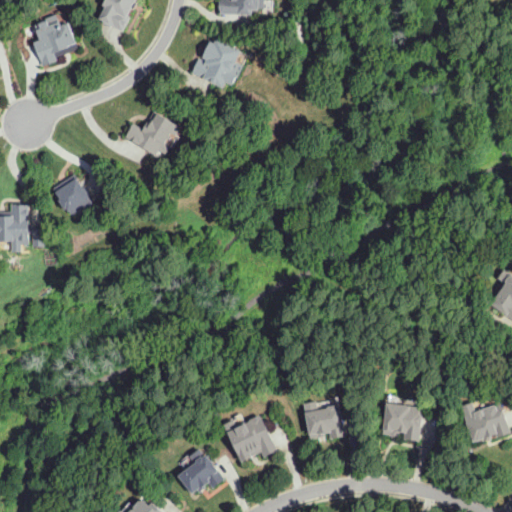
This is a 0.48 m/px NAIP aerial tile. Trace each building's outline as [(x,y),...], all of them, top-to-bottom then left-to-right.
[(108,3),(106,3),(104,2),(105,0),(134,0),(136,1),(133,7),(131,6),(127,14),(130,16),(124,28),(112,22),(111,24),(104,20),(105,18),(101,16),(108,3)] [(253,14),(221,13),(221,0),(265,0),(265,9),(253,9),(253,14)] [(44,66),(35,43),(42,40),(38,30),(42,28),(40,22),(58,15),(62,26),(70,23),(80,49),(58,57),(59,60),(44,66)] [(225,88),(194,73),(201,58),(207,61),(208,59),(204,57),(212,41),(216,43),(218,38),(243,50),(237,62),(243,65),(234,85),(228,82),(225,88)] [(158,155),(127,137),(135,123),(145,129),(155,111),(182,127),(177,135),(172,132),(166,142),(172,145),(167,155),(160,151),(158,155)] [(72,215),(68,208),(66,210),(60,200),(62,199),(55,188),(76,174),(84,187),(86,186),(91,194),(89,195),(95,204),(86,210),(85,207),(72,215)] [(29,204),(29,242),(24,242),(24,249),(14,249),(13,239),(1,239),(1,243),(0,243),(0,211),(13,211),(13,204),(20,204),(29,204)] [(46,227),(47,245),(36,245),(35,227),(46,227)] [(511,317),(493,304),(508,284),(500,278),(506,269),(511,273),(511,317)] [(312,439),(306,403),(318,401),(320,410),(329,409),(330,406),(336,405),(339,407),(342,406),(347,436),(332,439),(331,432),(326,433),(326,437),(312,439)] [(475,442),(463,406),(474,402),(476,410),(481,408),(483,409),(502,402),(511,434),(498,438),(497,434),(492,436),(493,439),(485,442),(484,439),(475,442)] [(421,441),(405,439),(406,432),(401,431),(401,437),(384,434),(388,403),(425,408),(421,441)] [(243,462),(225,424),(235,420),(238,426),(261,415),(263,416),(279,451),(265,457),(263,452),(243,462)] [(194,493),(181,476),(189,469),(188,468),(196,462),(192,456),(201,449),(207,457),(208,455),(227,479),(214,489),(210,483),(206,486),(208,488),(201,493),(199,490),(194,493)] [(121,511),(122,511),(123,511),(131,511),(141,500),(143,500),(145,499),(152,506),(155,503),(165,511),(121,511)]
